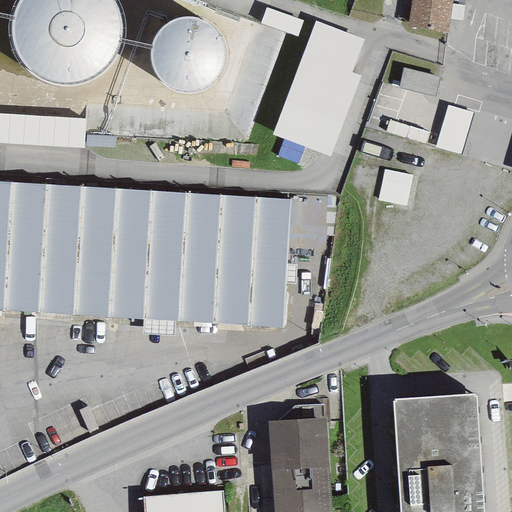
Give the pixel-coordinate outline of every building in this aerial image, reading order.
[(93,87),(106,74),(115,58),(117,39),(114,21),(105,5),(98,0),(21,0),(22,0),(10,15),(5,33),(5,52),(12,69),(24,83),(40,93),(58,97),(76,95),(93,87)] [(220,64),(222,0),(160,0),(158,62),(220,64)] [(451,0),(410,0),(407,27),(447,32),(451,0)] [(299,30),(305,11),(269,2),(264,20),(299,30)] [(371,53),(311,30),(267,142),(327,165),(371,53)] [(405,60),(402,80),(437,86),(441,66),(405,60)] [(450,97),(438,139),(463,146),(475,104),(450,97)] [(0,139),(86,143),(87,110),(0,106),(0,139)] [(372,154),(375,141),(403,148),(407,132),(367,121),(359,150),(372,154)] [(382,195),(409,198),(413,167),(386,163),(382,195)] [(289,209),(0,190),(0,316),(281,335),(289,209)] [(482,511),(475,394),(392,399),(398,511),(482,511)] [(332,511),(325,417),(266,422),(273,511),(332,511)] [(223,511),(222,492),(141,498),(142,511),(223,511)]
